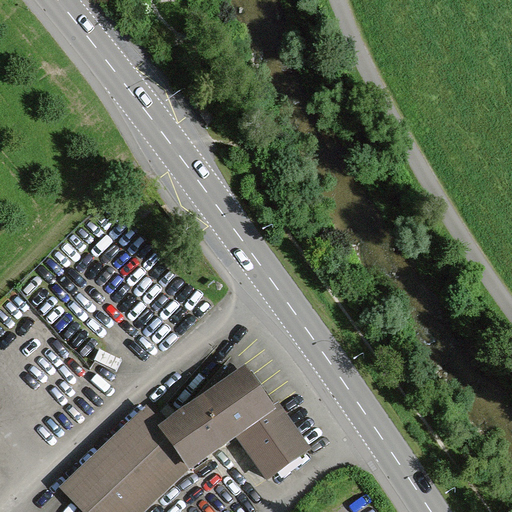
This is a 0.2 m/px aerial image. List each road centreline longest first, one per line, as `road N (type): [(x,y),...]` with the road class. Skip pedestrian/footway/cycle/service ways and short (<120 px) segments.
road 1 (primary): [(435,511),(329,357),(58,0)]
road 2 (unclassified): [(511,287),(373,71),(343,0)]
